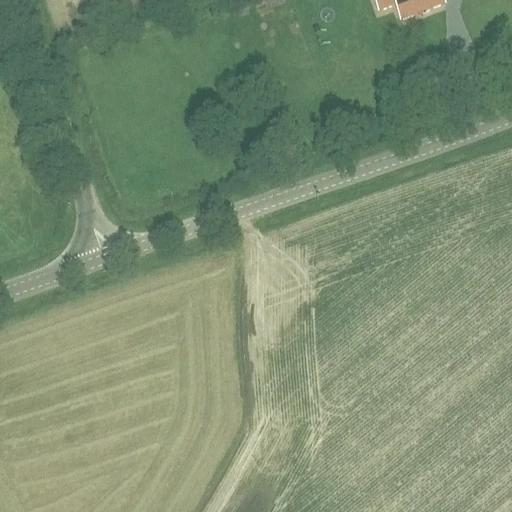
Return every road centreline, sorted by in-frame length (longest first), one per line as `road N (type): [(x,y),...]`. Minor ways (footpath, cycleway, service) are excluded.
road 1 (tertiary): [(98,263),(511,124)]
road 2 (unclassified): [(98,263),(15,0)]
